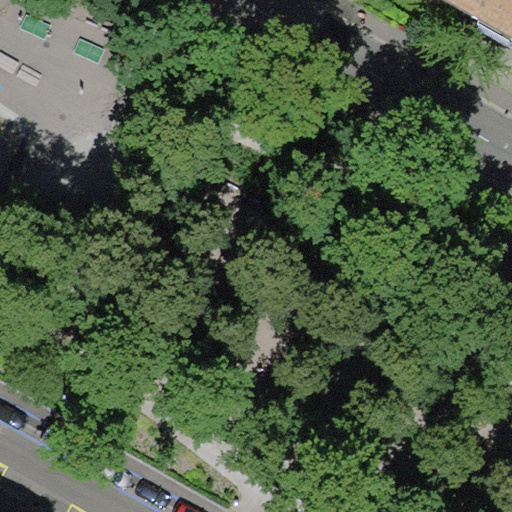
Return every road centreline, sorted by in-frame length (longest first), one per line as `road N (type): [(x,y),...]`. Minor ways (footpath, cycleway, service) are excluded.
road 1 (secondary): [(511,156),(231,0)]
road 2 (residential): [(0,450),(108,511)]
